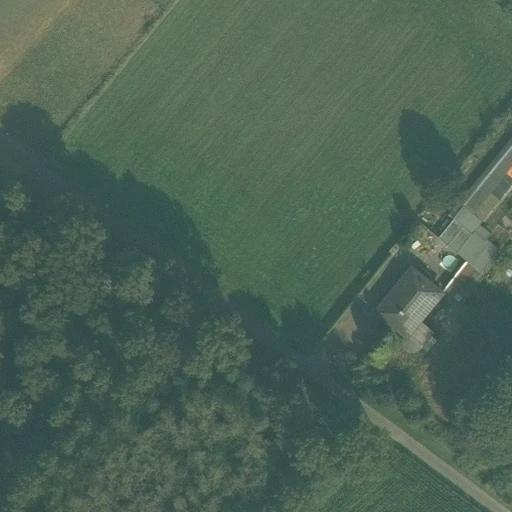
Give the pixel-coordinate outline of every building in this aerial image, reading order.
[(511,138),(448,217),(453,221),(468,233),(511,179),(511,138)] [(468,233),(453,221),(438,240),(466,263),(481,244),(478,242),(468,233)] [(466,263),(443,292),(444,292),(445,292),(458,303),(480,275),(480,274),(497,252),(481,239),(478,242),(481,244),(466,263)] [(441,295),(411,271),(376,313),(406,338),(441,295)] [(436,342),(429,336),(424,343),(430,349),(436,342)]
